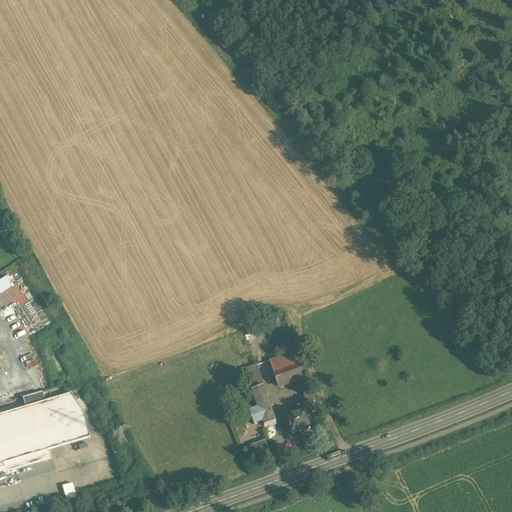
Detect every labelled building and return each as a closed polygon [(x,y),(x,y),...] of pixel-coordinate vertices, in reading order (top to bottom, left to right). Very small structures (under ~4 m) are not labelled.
[(266,320),(251,326),(254,334),(269,329),(266,320)] [(263,387),(244,333),(232,337),(251,391),(263,387)] [(269,361),(273,373),(301,363),(297,351),(269,361)] [(301,363),(273,373),(278,387),(297,381),(306,378),(301,363)] [(306,378),(297,381),(305,403),(312,401),(314,400),(306,378)] [(275,423),(263,387),(251,391),(257,408),(248,411),(252,423),(261,420),(264,427),(275,423)] [(42,393),(23,399),(26,409),(45,403),(42,393)] [(26,409),(0,416),(0,470),(5,469),(3,464),(90,438),(82,410),(72,395),(45,403),(26,409)] [(316,413),(312,401),(305,403),(299,405),(301,413),(303,418),(316,413)] [(301,413),(282,420),(289,438),(308,430),(303,418),(301,413)] [(264,442),(250,447),(254,455),(267,449),(264,442)]
